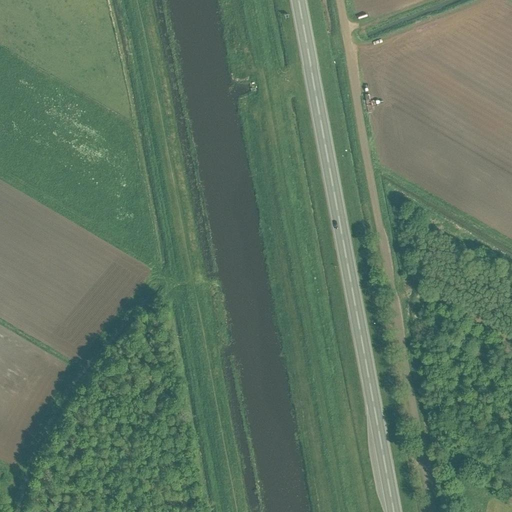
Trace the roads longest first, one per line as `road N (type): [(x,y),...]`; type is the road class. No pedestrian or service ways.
road 1 (trunk): [(394,511),(298,0)]
road 2 (unclassified): [(433,511),(340,0)]
